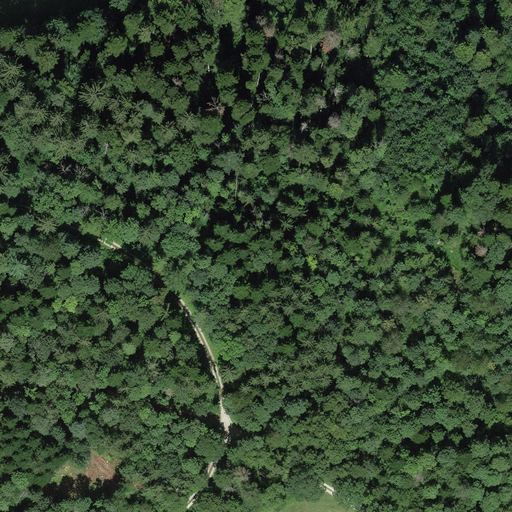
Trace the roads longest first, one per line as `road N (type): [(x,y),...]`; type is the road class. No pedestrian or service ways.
road 1 (track): [(0,201),(90,227),(191,309),(211,353),(225,431)]
road 2 (track): [(225,431),(87,391),(0,381)]
road 3 (track): [(225,431),(367,511)]
